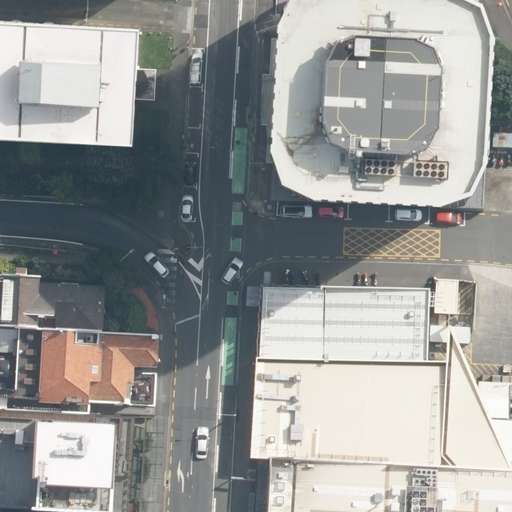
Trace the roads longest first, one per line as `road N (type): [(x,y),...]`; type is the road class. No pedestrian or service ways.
road 1 (tertiary): [(216,275),(245,241),(262,238),(511,248)]
road 2 (motorway): [(197,369),(194,316),(136,242),(68,222),(0,219)]
road 3 (secondary): [(216,275),(224,0)]
road 4 (secondary): [(189,511),(197,369)]
